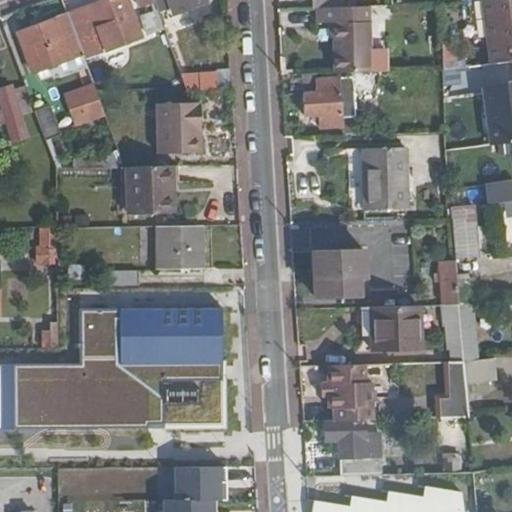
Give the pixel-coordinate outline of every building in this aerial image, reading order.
[(129,0),(112,0),(69,16),(85,61),(143,39),(129,0)] [(154,0),(138,0),(142,10),(156,4),(154,0)] [(174,9),(177,16),(209,4),(207,0),(154,0),(156,4),(159,12),(160,14),(174,9)] [(319,9),(356,9),(356,0),(315,0),(315,9),(319,9)] [(494,66),(511,62),(511,0),(487,0),(486,0),(484,1),(494,66)] [(337,75),(370,74),(369,8),(356,9),(319,9),(319,24),(327,24),(336,24),(336,39),(337,75)] [(159,12),(143,18),(150,37),(166,31),(160,14),(159,12)] [(85,61),(69,16),(21,33),(36,73),(72,61),(74,68),(86,63),(85,61)] [(328,39),(336,39),(336,24),(327,24),(328,39)] [(442,44),(443,65),(460,64),(459,43),(442,44)] [(72,61),(36,73),(39,81),(58,74),(60,78),(88,69),(86,63),(74,68),(72,61)] [(202,92),(219,92),(219,75),(202,75),(202,85),(194,85),(194,89),(188,89),(189,92),(202,92)] [(283,76),(284,96),(304,96),(319,96),(318,82),(318,75),(283,76)] [(319,96),(304,96),(305,118),(320,118),(321,130),(344,129),(343,118),(356,118),(354,81),(318,82),(319,96)] [(28,139),(21,117),(14,93),(12,87),(0,90),(0,98),(13,143),(28,139)] [(511,87),(485,91),(493,147),(511,144),(511,87)] [(14,93),(21,117),(32,113),(25,89),(14,93)] [(78,129),(107,118),(98,94),(96,90),(68,102),(78,129)] [(159,155),(203,154),(200,105),(156,105),(159,155)] [(51,107),(35,112),(46,142),(62,136),(51,107)] [(409,149),(364,151),(364,210),(409,210),(409,149)] [(74,160),(74,168),(125,167),(123,160),(74,160)] [(178,214),(177,167),(153,167),(129,167),(129,216),(178,214)] [(452,193),(473,190),(472,169),(450,171),(452,193)] [(450,209),(451,222),(453,222),(456,259),(479,257),(474,207),(450,209)] [(203,269),(202,226),(158,227),(159,270),(203,269)] [(57,229),(41,229),(41,245),(37,245),(37,267),(57,267),(57,229)] [(314,252),(316,296),(361,293),(360,278),(368,277),(366,249),(314,252)] [(109,289),(140,288),(139,271),(108,272),(109,289)] [(444,308),(446,308),(460,308),(458,280),(457,276),(441,278),(444,308)] [(460,308),(474,306),(480,305),(477,279),(458,280),(460,308)] [(463,333),(465,363),(479,361),(474,306),(460,308),(463,333)] [(449,334),(463,333),(460,308),(446,308),(449,334)] [(80,363),(12,365),(13,432),(222,427),(220,309),(78,312),(80,363)] [(421,309),(371,309),(372,351),(422,350),(421,309)] [(42,334),(42,350),(44,350),(58,350),(58,325),(50,325),(50,334),(42,334)] [(458,361),(456,343),(437,344),(439,361),(458,361)] [(465,363),(467,385),(497,383),(495,359),(479,361),(465,363)] [(467,385),(465,363),(445,363),(446,397),(436,397),(436,420),(470,419),(467,385)] [(365,420),(373,420),(373,407),(372,383),(366,383),(366,365),(328,365),(329,382),(329,396),(329,408),(333,408),(334,421),(365,420)] [(341,441),(341,477),(384,476),(383,458),(374,458),(374,451),(381,451),(381,436),(365,436),(365,420),(334,421),(325,421),(325,434),(325,441),(341,441)] [(304,421),(304,434),(325,434),(325,421),(304,421)] [(461,467),(460,450),(442,451),(443,468),(461,467)] [(175,470),(175,503),(215,502),(226,502),(225,469),(175,470)] [(466,511),(464,494),(425,490),(424,501),(389,496),(387,506),(352,501),(350,511),(347,511),(314,507),(313,511),(466,511)] [(214,511),(215,502),(175,503),(163,502),(162,511),(214,511)]
